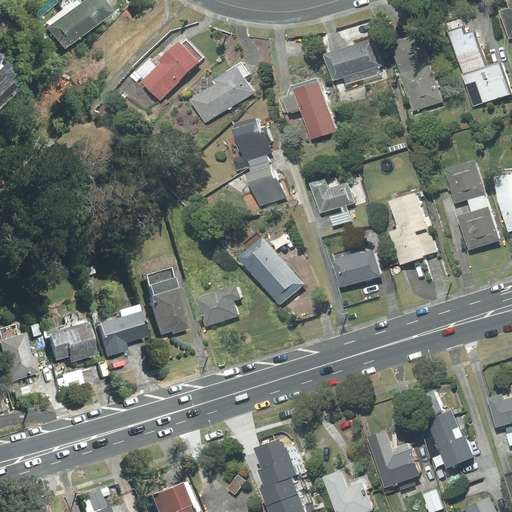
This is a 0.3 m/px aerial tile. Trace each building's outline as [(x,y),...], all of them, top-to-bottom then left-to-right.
[(101,0),(83,0),(45,29),(63,52),(112,15),(101,0)] [(477,105),(511,95),(511,78),(507,61),(491,65),(481,30),(472,33),(467,15),(453,19),(477,105)] [(405,74),(438,63),(427,31),(395,42),(405,74)] [(205,62),(187,40),(161,62),(156,56),(131,76),(138,83),(144,78),(161,98),(205,62)] [(330,55),(338,82),(389,67),(381,40),(330,55)] [(195,97),(210,124),(263,95),(245,64),(215,81),(219,84),(195,97)] [(407,76),(420,114),(452,103),(439,65),(407,76)] [(312,146),(347,134),(326,75),(290,88),(290,95),(281,98),(291,125),(303,121),(312,146)] [(0,107),(16,92),(0,76),(0,107)] [(248,158),(277,150),(267,115),(238,123),(248,158)] [(458,205),(493,194),(479,149),(444,159),(447,170),(434,174),(439,192),(453,188),(458,205)] [(262,205),(292,196),(283,163),(252,172),(262,205)] [(502,200),(511,228),(511,169),(502,171),(502,200)] [(325,215),(363,205),(356,181),(333,187),(331,179),(316,183),(325,215)] [(405,230),(394,233),(403,265),(442,253),(424,192),(397,200),(405,230)] [(497,207),(463,216),(472,251),(507,242),(497,207)] [(286,305),(312,283),(271,235),(245,257),(286,305)] [(346,289),(389,277),(381,249),(338,261),(346,289)] [(172,335),(190,329),(174,277),(145,286),(159,334),(171,330),(172,335)] [(209,326),(245,314),(240,301),(248,298),(243,284),(200,298),(209,326)] [(96,324),(106,357),(124,352),(121,342),(146,335),(136,303),(114,310),(116,317),(96,324)] [(71,364),(97,357),(86,318),(59,325),(60,329),(46,333),(54,362),(70,358),(71,364)] [(0,354),(9,382),(40,373),(35,355),(29,357),(22,333),(0,340),(0,354)] [(86,391),(80,370),(54,378),(60,399),(86,391)] [(511,385),(511,386),(511,388),(508,389),(509,395),(502,397),(501,394),(491,397),(500,429),(511,425),(511,385)] [(474,457),(465,436),(463,437),(452,410),(427,420),(446,468),(474,457)] [(421,475),(412,448),(394,454),(387,432),(369,438),(385,487),(421,475)] [(281,511),(313,511),(300,472),(306,470),(297,445),(290,438),(265,447),(277,482),(271,484),(281,511)] [(365,490),(372,488),(367,475),(349,482),(344,470),(323,477),(335,511),(367,511),(373,510),(365,490)] [(239,494),(250,479),(242,473),(230,487),(239,494)] [(193,511),(191,506),(193,505),(184,483),(153,495),(159,511),(193,511)] [(99,487),(85,492),(92,511),(106,506),(99,487)] [(439,488),(426,493),(432,511),(436,511),(447,508),(439,488)] [(496,511),(490,498),(465,509),(466,511),(496,511)]
